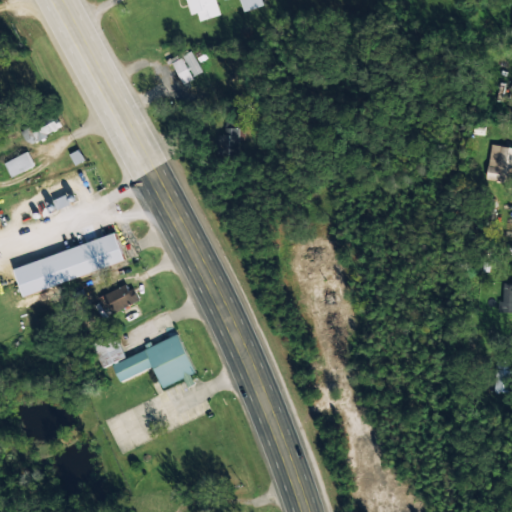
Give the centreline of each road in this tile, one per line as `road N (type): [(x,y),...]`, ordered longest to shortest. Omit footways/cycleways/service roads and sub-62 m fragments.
road 1 (trunk): [(304,511),(251,372),(148,173)]
road 2 (trunk): [(128,138),(52,0)]
